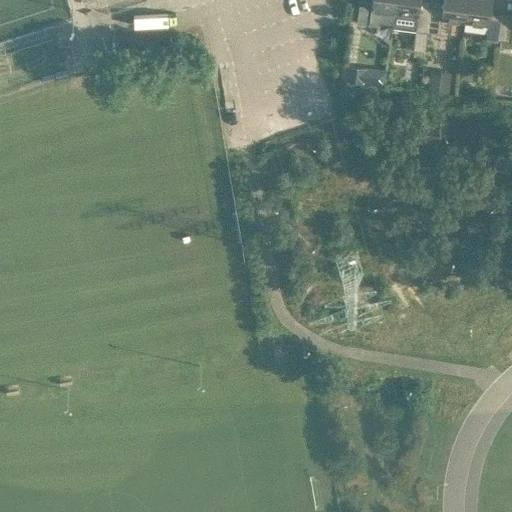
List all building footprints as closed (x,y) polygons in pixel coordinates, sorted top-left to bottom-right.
[(394,11),(395,0),(359,0),(357,21),(369,22),(376,23),(380,20),(393,21),(394,11)] [(395,0),(394,11),(417,14),(415,29),(413,49),(426,51),(428,30),(431,6),(419,4),(419,0),(395,0)] [(465,21),(467,0),(443,0),(442,7),(431,6),(428,30),(440,32),(442,18),(465,21)] [(488,24),(486,38),(498,40),(501,15),(489,13),(491,0),(467,0),(465,21),(488,24)] [(511,16),(501,15),(498,40),(510,41),(511,41),(511,16)] [(346,64),(344,80),(358,81),(360,66),(346,64)] [(451,72),(430,69),(427,90),(448,93),(451,72)]
